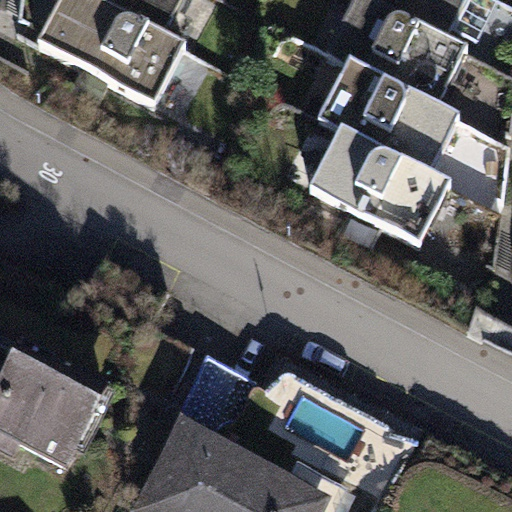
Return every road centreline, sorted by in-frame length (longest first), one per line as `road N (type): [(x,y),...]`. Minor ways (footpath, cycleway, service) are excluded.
road 1 (residential): [(511,413),(142,215)]
road 2 (residential): [(142,215),(0,138)]
road 3 (residential): [(0,239),(34,255),(142,215)]
